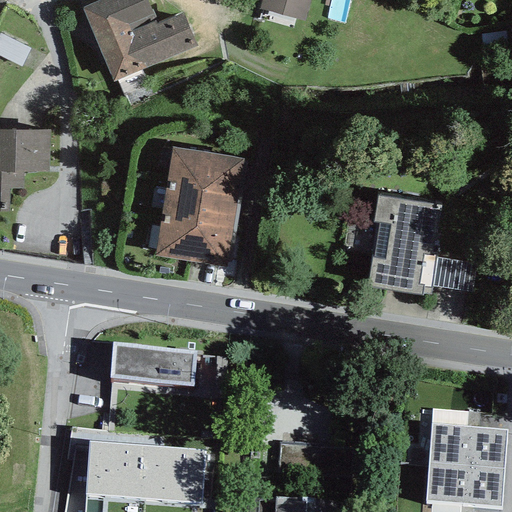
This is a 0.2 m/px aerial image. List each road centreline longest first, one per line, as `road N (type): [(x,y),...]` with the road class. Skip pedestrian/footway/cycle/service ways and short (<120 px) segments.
road 1 (tertiary): [(511,353),(68,285)]
road 2 (residential): [(68,285),(41,511)]
road 3 (residential): [(55,130),(24,0)]
